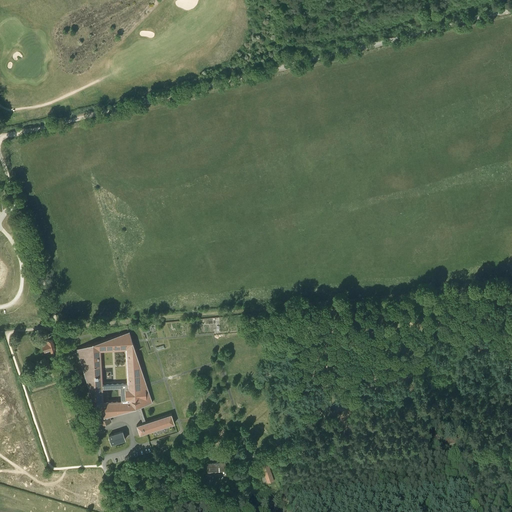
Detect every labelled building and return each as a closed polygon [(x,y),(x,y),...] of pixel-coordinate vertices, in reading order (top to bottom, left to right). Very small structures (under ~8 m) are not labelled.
[(128,332),(92,343),(76,348),(84,373),(83,373),(100,424),(111,421),(110,416),(138,407),(143,423),(136,425),(140,434),(174,423),(174,422),(174,421),(171,413),(146,422),(140,406),(152,402),(147,387),(147,385),(147,384),(133,342),(132,341),(129,331),(128,332)] [(48,342),(42,344),(45,351),(51,349),(52,351),(56,349),(52,338),(48,340),(48,342)] [(123,431),(113,434),(109,435),(111,443),(125,439),(123,431)] [(217,476),(226,475),(225,462),(216,463),(207,463),(207,467),(208,476),(217,475),(217,476)] [(268,464),(265,465),(261,466),(267,483),(268,483),(271,482),(272,481),(274,481),(268,464)]
